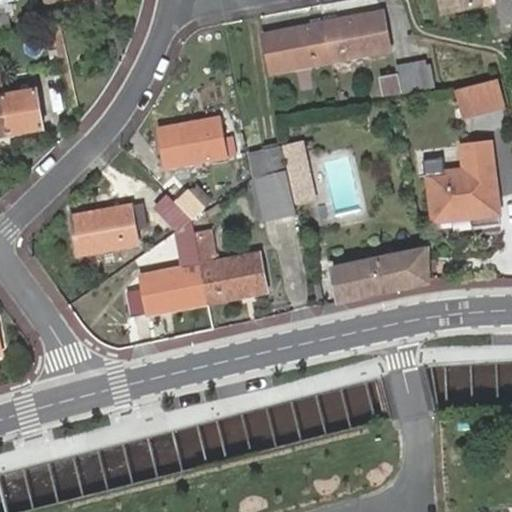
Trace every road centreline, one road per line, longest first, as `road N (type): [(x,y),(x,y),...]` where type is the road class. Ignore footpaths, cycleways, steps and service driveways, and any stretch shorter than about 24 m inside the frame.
road 1 (tertiary): [(392,324),(79,396)]
road 2 (residential): [(0,233),(108,131),(174,0)]
road 3 (residential): [(418,497),(414,418),(392,324)]
road 4 (residential): [(79,396),(68,357),(0,257)]
road 5 (tertiary): [(511,311),(392,324)]
